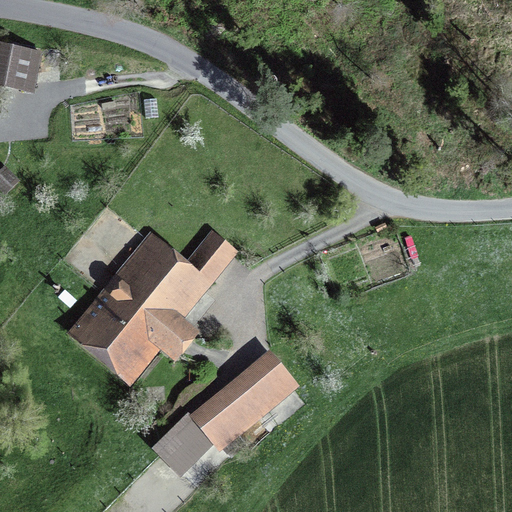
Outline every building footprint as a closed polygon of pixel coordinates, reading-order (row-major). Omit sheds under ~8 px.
[(41,53),(0,45),(0,89),(33,95),(41,53)] [(13,176),(5,168),(0,172),(0,191),(6,197),(20,183),(17,180),(20,177),(16,174),(13,176)] [(194,268),(155,239),(75,346),(142,396),(166,363),(183,375),(208,340),(190,326),(240,258),(215,240),(194,268)] [(304,396),(277,360),(195,421),(222,458),(304,396)] [(186,429),(161,454),(179,471),(203,446),(186,429)]
